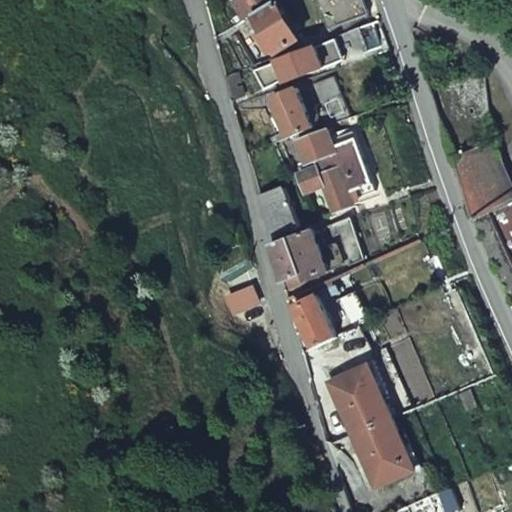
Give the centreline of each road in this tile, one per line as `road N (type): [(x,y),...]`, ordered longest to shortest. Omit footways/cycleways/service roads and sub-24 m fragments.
road 1 (residential): [(187,0),(337,511)]
road 2 (residential): [(388,0),(442,172),(511,333)]
